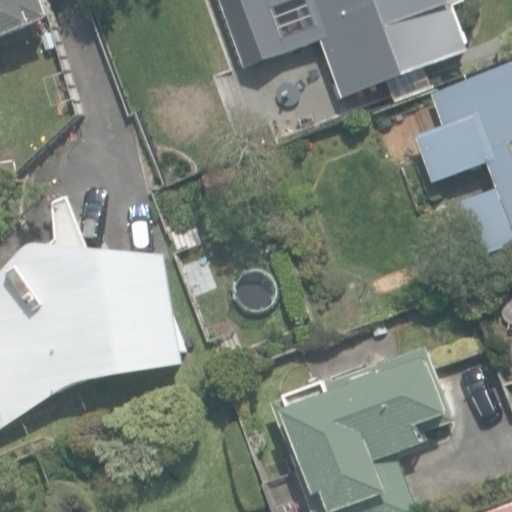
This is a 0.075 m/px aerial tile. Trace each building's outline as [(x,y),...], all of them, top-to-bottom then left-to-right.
[(0,0),(0,40),(61,18),(54,0),(0,0)] [(328,36),(350,94),(477,47),(461,3),(467,0),(226,0),(250,65),(328,36)] [(461,204),(480,257),(511,246),(511,66),(436,94),(447,125),(420,134),(438,183),(493,163),(502,189),(461,204)] [(399,102),(431,90),(427,80),(395,92),(399,102)] [(0,432),(54,399),(64,392),(75,386),(87,381),(99,378),(112,375),(125,374),(191,364),(175,254),(49,242),(43,242),(39,243),(34,246),(31,250),(0,281),(0,432)] [(274,400),(316,511),(415,511),(425,508),(403,455),(432,444),(423,425),(456,411),(432,344),(274,400)]
